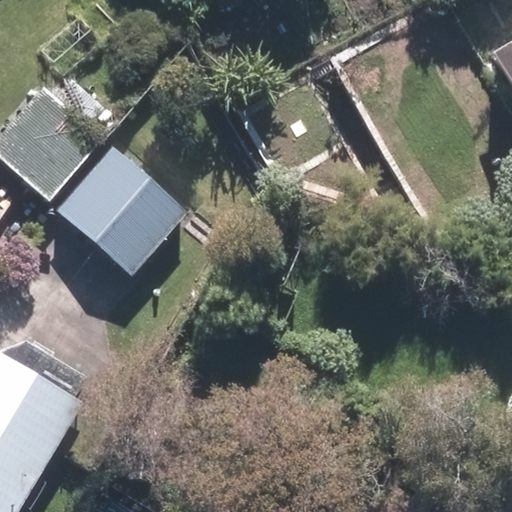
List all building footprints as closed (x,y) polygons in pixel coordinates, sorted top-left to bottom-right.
[(37,51),(60,76),(99,41),(76,16),(37,51)] [(511,32),(480,51),(511,105),(511,32)] [(0,128),(0,164),(43,200),(111,117),(66,81),(52,99),(35,86),(0,128)] [(90,244),(126,276),(182,210),(107,145),(51,211),(90,244)] [(0,511),(10,511),(75,402),(68,399),(77,383),(18,348),(8,364),(0,358),(0,511)] [(373,511),(439,511),(441,509),(379,492),(373,511)]
